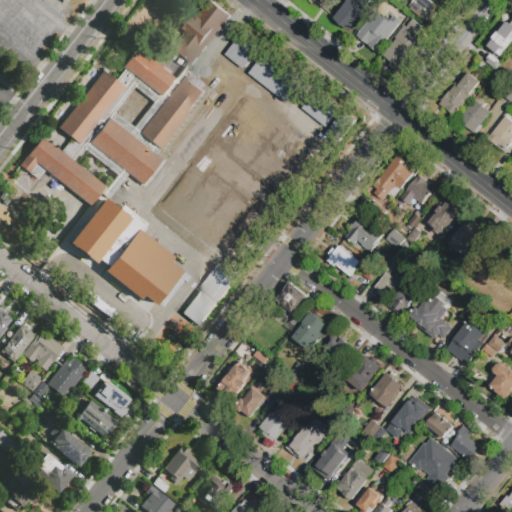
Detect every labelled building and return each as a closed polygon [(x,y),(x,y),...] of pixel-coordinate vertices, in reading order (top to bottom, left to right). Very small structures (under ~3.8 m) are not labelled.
[(372,0),(349,30),(334,18),(348,1),(346,0),(372,0)] [(411,10),(419,0),(428,0),(437,7),(434,11),(436,13),(432,19),(430,18),(426,22),(411,10)] [(230,18),(193,65),(171,48),(183,33),(179,30),(193,13),(197,16),(209,1),(230,18)] [(394,15),(402,22),(376,53),(355,36),(378,9),(391,19),(394,15)] [(422,26),(416,33),(407,26),(413,19),(422,26)] [(511,46),(508,52),(503,48),(497,56),(486,47),(507,21),(511,24),(511,22),(511,46)] [(405,26),(424,41),(399,73),(389,65),(391,63),(383,56),(397,39),(395,38),(405,26)] [(225,55),(243,32),(261,47),(243,70),(225,55)] [(88,206),(44,170),(37,179),(18,164),(41,136),(60,151),(70,138),(56,127),(102,69),(115,79),(123,69),(121,67),(135,48),(173,78),(172,79),(177,83),(183,76),(204,92),(154,155),(161,159),(140,185),(127,174),(121,181),(107,199),(98,192),(88,206)] [(267,52),(302,79),(284,102),(249,74),(267,52)] [(491,56),(502,65),(496,71),(486,63),(491,56)] [(0,85),(0,68),(20,85),(12,95),(0,85)] [(454,116),(439,104),(456,83),(458,85),(468,73),(480,83),(454,116)] [(511,85),(511,103),(502,96),(511,85)] [(317,90),(341,109),(325,128),(301,109),(317,90)] [(474,136),(457,124),(475,99),(491,112),(474,136)] [(325,134),(343,111),(350,117),(332,140),(325,134)] [(211,119),(215,114),(222,120),(218,124),(211,119)] [(487,139),(506,116),(511,121),(511,137),(511,139),(511,143),(507,149),(498,142),(495,146),(487,139)] [(292,131),(311,144),(293,170),(274,156),(292,131)] [(378,188),(373,185),(397,155),(407,163),(405,166),(413,173),(393,199),(387,194),(383,200),(374,193),(378,188)] [(408,205),(400,198),(418,175),(426,180),(425,182),(428,185),(428,186),(433,190),(421,205),(413,199),(408,205)] [(444,238),(431,229),(433,226),(427,222),(445,197),(464,211),(444,238)] [(103,200),(128,219),(125,223),(134,230),(107,265),(97,257),(94,261),(70,243),(103,200)] [(388,212),(383,218),(371,208),(376,202),(388,212)] [(408,224),(416,215),(422,219),(414,229),(408,224)] [(361,217),(370,224),(371,222),(379,228),(378,230),(384,235),(371,252),(357,242),(355,245),(346,237),(352,229),(350,228),(356,221),(357,222),(361,217)] [(469,253),(484,228),(467,218),(452,242),(469,253)] [(414,244),(407,239),(416,228),(422,234),(414,244)] [(406,239),(398,249),(386,240),(394,230),(406,239)] [(360,262),(356,268),(357,269),(351,277),(336,265),(335,267),(328,261),(331,257),(328,254),(333,248),(336,251),(339,246),(360,262)] [(401,267),(396,263),(403,254),(407,257),(401,267)] [(457,280),(442,268),(453,254),(469,266),(457,280)] [(365,268),(360,264),(364,259),(371,264),(369,268),(377,274),(370,282),(360,274),(365,268)] [(180,312),(199,326),(236,277),(218,263),(180,312)] [(388,297),(375,288),(387,273),(399,283),(388,297)] [(305,307),(302,304),(294,313),(293,312),(287,319),(280,313),(285,307),(277,300),(292,283),(311,299),(305,307)] [(405,285),(418,295),(408,308),(410,309),(403,318),(388,307),(405,285)] [(415,324),(417,321),(410,316),(427,295),(433,301),(440,292),(454,303),(442,319),(453,328),(444,339),(439,335),(435,339),(415,324)] [(474,313),(464,305),(472,294),(483,302),(474,313)] [(0,312),(4,316),(6,313),(12,317),(4,327),(5,328),(0,334),(0,312)] [(329,326),(309,351),(292,337),(312,313),(329,326)] [(304,321),(297,330),(291,326),(298,316),(304,321)] [(467,364),(446,348),(469,320),(485,332),(478,340),(483,343),(467,364)] [(0,351),(23,321),(32,328),(29,332),(34,336),(13,362),(0,351)] [(62,349),(45,371),(22,354),(36,335),(38,336),(42,332),(56,342),(55,343),(62,349)] [(349,344),(332,365),(319,354),(334,336),(341,341),(343,339),(349,344)] [(506,346),(500,353),(492,346),(497,339),(506,346)] [(268,359),(264,365),(254,357),(259,351),(268,359)] [(82,360),(79,363),(85,368),(63,397),(45,384),(64,360),(65,361),(71,352),(82,360)] [(382,368),(363,392),(346,379),(364,355),(372,361),(374,358),(378,361),(376,363),(382,368)] [(493,373),(493,369),(497,363),(501,363),(511,371),(511,392),(506,400),(489,388),(498,376),(493,373)] [(255,375),(233,402),(217,389),(238,364),(243,369),(245,367),(255,375)] [(22,384),(23,382),(21,380),(28,371),(30,373),(32,371),(41,379),(31,391),(22,384)] [(88,389),(80,382),(89,371),(97,377),(88,389)] [(387,374),(403,386),(395,397),(397,399),(387,411),(385,409),(377,419),(361,407),(387,374)] [(334,387),(324,398),(317,393),(327,381),(334,387)] [(342,381),(349,386),(342,394),(345,396),(336,408),(327,401),(342,381)] [(40,399),(32,393),(41,382),(48,388),(40,399)] [(285,387),(275,399),(268,393),(278,382),(285,387)] [(92,396),(98,389),(100,391),(106,383),(111,387),(112,385),(131,400),(124,408),(126,410),(120,418),(92,396)] [(268,398),(250,420),(235,408),(253,386),(268,398)] [(28,400),(32,395),(42,403),(38,408),(28,400)] [(299,408),(306,399),(317,408),(310,417),(299,408)] [(115,422),(103,438),(78,418),(77,419),(75,419),(74,418),(74,417),(74,415),(74,414),(75,412),(78,412),(88,400),(115,422)] [(409,401),(415,406),(418,402),(429,411),(410,436),(403,431),(398,439),(387,430),(409,401)] [(272,443),(262,435),(264,432),(259,428),(272,412),(274,414),(283,403),(295,413),(287,423),(289,426),(276,442),(274,440),(272,443)] [(73,415),(68,421),(58,414),(63,407),(73,415)] [(368,431),(354,420),(360,413),(374,424),(368,431)] [(347,422),(339,432),(328,424),(336,414),(347,422)] [(426,426),(435,414),(452,427),(443,439),(426,426)] [(363,430),(376,440),(384,430),(370,420),(363,430)] [(48,434),(56,424),(89,452),(77,467),(52,447),(55,444),(52,441),(54,439),(48,434)] [(307,427),(316,435),(313,439),(324,448),(314,460),(309,456),(304,463),(297,457),(294,460),(284,452),(301,430),(303,432),(307,427)] [(477,453),(474,457),(473,456),(469,461),(451,446),(461,434),(458,432),(463,427),(472,434),(469,438),(480,447),(476,452),(477,453)] [(0,431),(16,445),(8,455),(0,447),(0,431)] [(370,445),(359,459),(342,446),(353,432),(370,445)] [(450,477),(441,489),(427,479),(430,475),(414,462),(416,460),(412,456),(427,437),(430,439),(431,438),(454,456),(442,471),(450,477)] [(406,452),(399,461),(383,447),(389,439),(406,452)] [(312,467),(332,442),(349,455),(326,484),(315,475),(318,472),(312,467)] [(176,484),(168,478),(171,475),(162,469),(180,446),(190,453),(189,455),(201,464),(194,473),(188,468),(176,484)] [(384,449),(390,454),(382,465),(376,460),(384,449)] [(0,468),(0,451),(8,458),(0,468)] [(71,474),(57,492),(30,471),(45,453),(71,474)] [(383,467),(392,456),(399,461),(390,473),(383,467)] [(359,459),(375,471),(350,503),(342,496),(343,494),(337,489),(359,459)] [(15,510),(5,502),(9,497),(8,496),(15,488),(7,482),(20,467),(35,480),(31,484),(37,489),(22,507),(19,505),(15,510)] [(206,482),(213,474),(223,482),(224,480),(228,483),(229,482),(236,488),(216,511),(208,505),(206,507),(198,500),(211,485),(206,482)] [(167,486),(162,492),(151,483),(156,477),(167,486)] [(435,490),(429,497),(418,489),(423,481),(435,490)] [(146,511),(140,507),(148,496),(144,493),(150,486),(173,504),(166,511),(146,511)] [(357,505),(371,488),(382,497),(380,498),(382,500),(371,511),(362,511),(360,510),(361,508),(357,505)] [(504,508),(500,505),(507,497),(509,498),(511,494),(511,511),(506,507),(504,508)] [(376,511),(387,499),(393,503),(389,508),(394,511),(376,511)] [(236,511),(245,501),(258,511),(236,511)] [(401,511),(411,501),(423,511),(421,511),(401,511)]
